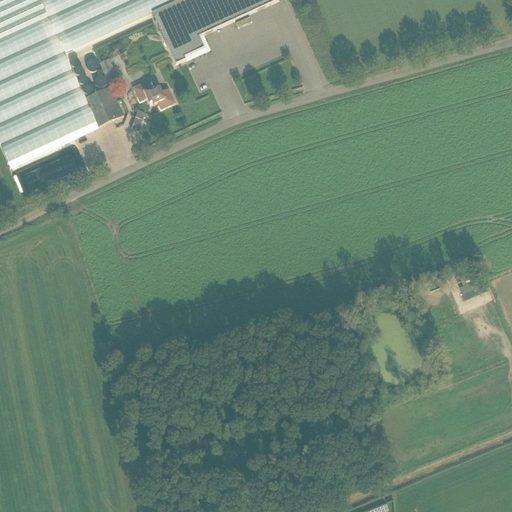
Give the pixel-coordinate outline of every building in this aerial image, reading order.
[(98,129),(85,100),(64,55),(145,18),(151,15),(175,67),(185,62),(184,59),(204,50),(199,39),(279,2),(277,0),(0,0),(0,148),(10,170),(98,129)] [(99,65),(108,85),(117,81),(108,61),(99,65)] [(157,105),(160,112),(175,105),(170,96),(168,90),(161,94),(159,89),(158,89),(157,87),(155,88),(151,90),(147,83),(133,90),(135,95),(139,104),(146,101),(149,106),(149,105),(150,107),(152,107),(157,105)] [(110,89),(85,100),(98,129),(123,118),(110,89)] [(135,119),(142,122),(145,115),(137,112),(135,119)] [(458,276),(462,287),(474,282),(470,271),(464,274),(463,272),(458,273),(459,275),(458,276)] [(461,297),(464,303),(486,294),(483,288),(461,297)]
